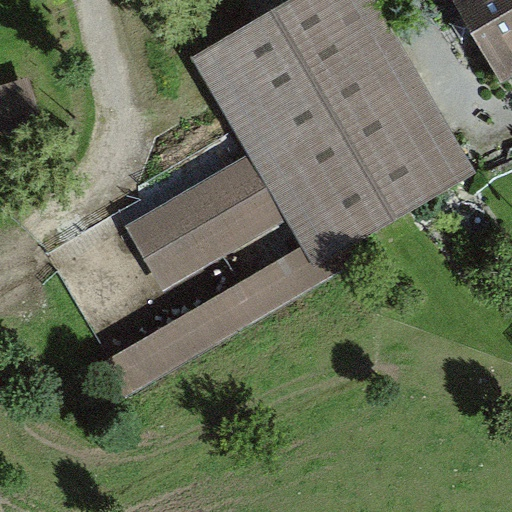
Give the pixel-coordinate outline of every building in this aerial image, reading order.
[(368,0),(298,0),(194,62),(252,158),(288,220),(306,249),(318,270),(351,251),(474,178),(368,0)] [(511,0),(452,0),(498,81),(511,73),(511,0)] [(0,121),(44,118),(41,69),(0,71),(0,121)] [(252,158),(129,229),(166,292),(288,220),(252,158)] [(306,249),(110,364),(132,398),(359,264),(351,251),(318,270),(306,249)]
